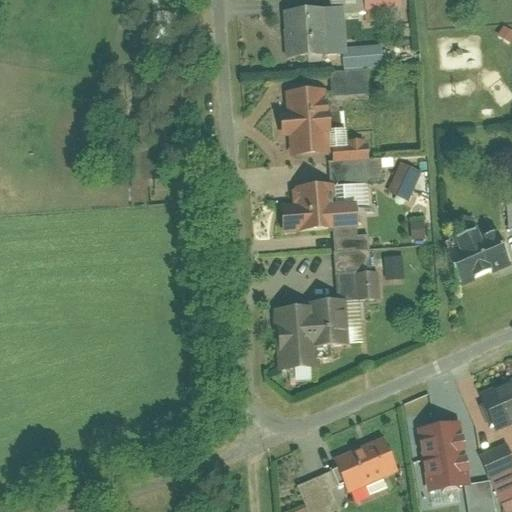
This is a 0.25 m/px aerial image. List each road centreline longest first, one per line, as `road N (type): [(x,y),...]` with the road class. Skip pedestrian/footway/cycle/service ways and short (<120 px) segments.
road 1 (residential): [(269,427),(249,398),(240,349),(215,0)]
road 2 (residential): [(269,427),(316,426),(511,338)]
